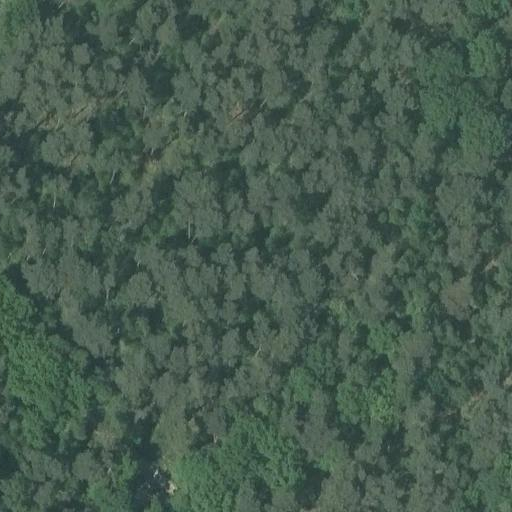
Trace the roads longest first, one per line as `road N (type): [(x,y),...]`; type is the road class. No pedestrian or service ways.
road 1 (track): [(511,356),(344,436),(176,499)]
road 2 (track): [(176,499),(0,346)]
